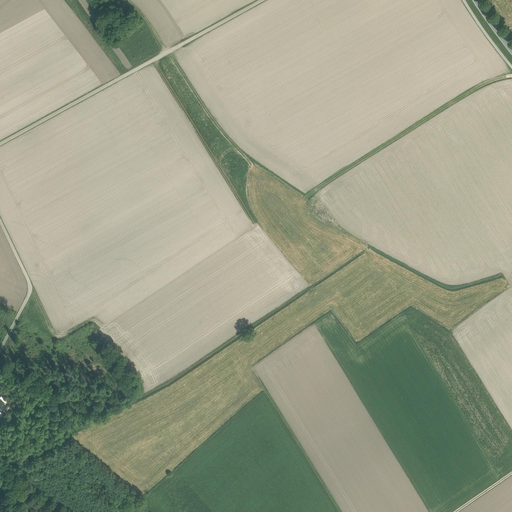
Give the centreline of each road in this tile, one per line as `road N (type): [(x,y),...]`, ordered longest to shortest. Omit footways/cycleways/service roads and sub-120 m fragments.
road 1 (track): [(266,0),(0,146)]
road 2 (track): [(252,150),(263,165),(313,190),(479,88),(511,77)]
road 3 (track): [(0,354),(32,291),(0,218)]
